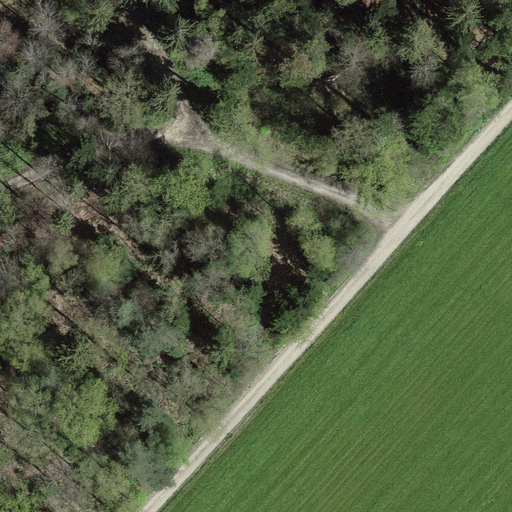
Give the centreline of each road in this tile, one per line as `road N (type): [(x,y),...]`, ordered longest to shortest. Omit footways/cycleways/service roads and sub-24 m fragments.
road 1 (track): [(149,511),(511,116)]
road 2 (track): [(0,183),(141,146),(282,169),(402,235)]
road 3 (track): [(128,0),(215,120),(220,159)]
